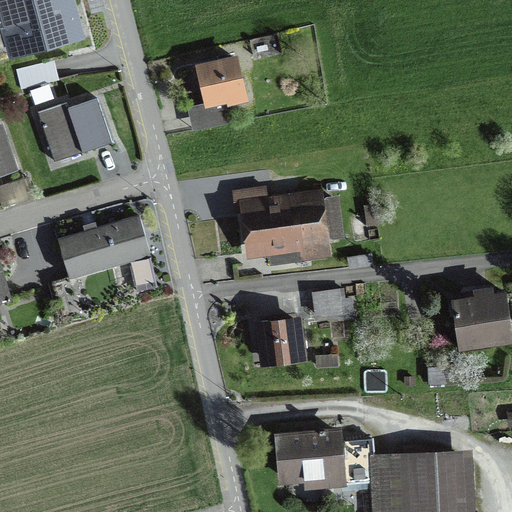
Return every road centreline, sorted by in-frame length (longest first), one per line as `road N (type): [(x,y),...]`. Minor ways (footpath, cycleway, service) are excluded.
road 1 (unclassified): [(193,300),(511,262)]
road 2 (residential): [(193,300),(121,0)]
road 3 (residential): [(241,511),(193,300)]
